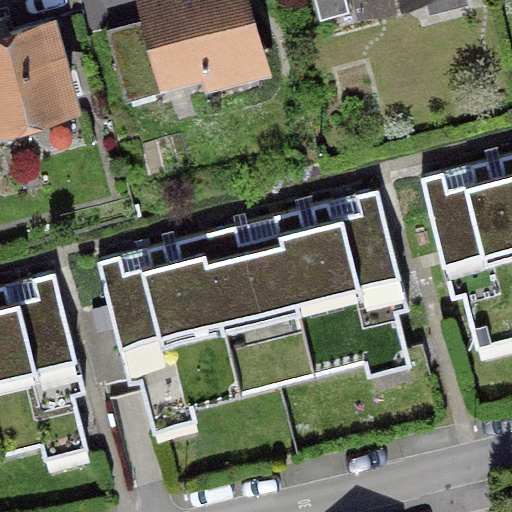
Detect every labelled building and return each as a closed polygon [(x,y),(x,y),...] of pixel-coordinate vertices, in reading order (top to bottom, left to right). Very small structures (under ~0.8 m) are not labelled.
[(241,0),(138,0),(159,79),(204,68),(256,54),(241,0)] [(345,11),(341,0),(311,0),(316,18),(345,11)] [(67,101),(46,22),(3,34),(0,24),(0,131),(26,125),(22,112),(67,101)] [(511,152),(417,177),(448,296),(459,293),(469,333),(511,321),(511,152)] [(393,310),(404,307),(374,188),(94,260),(124,379),(136,376),(146,416),(403,350),(393,310)] [(70,393),(81,391),(50,271),(0,284),(0,453),(80,433),(70,393)]
